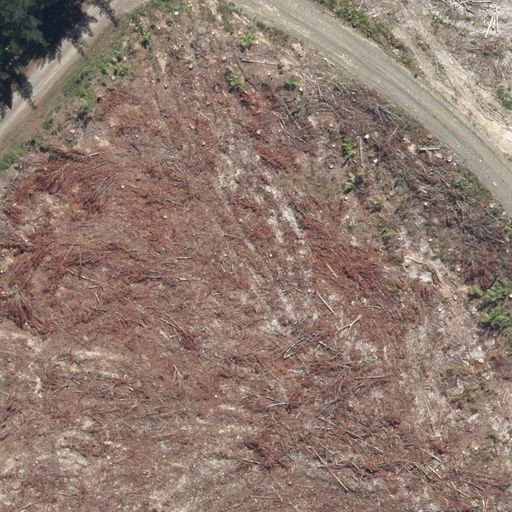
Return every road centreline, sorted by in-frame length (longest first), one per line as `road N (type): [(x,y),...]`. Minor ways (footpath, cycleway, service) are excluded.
road 1 (track): [(251,0),(511,196)]
road 2 (track): [(0,129),(106,0)]
